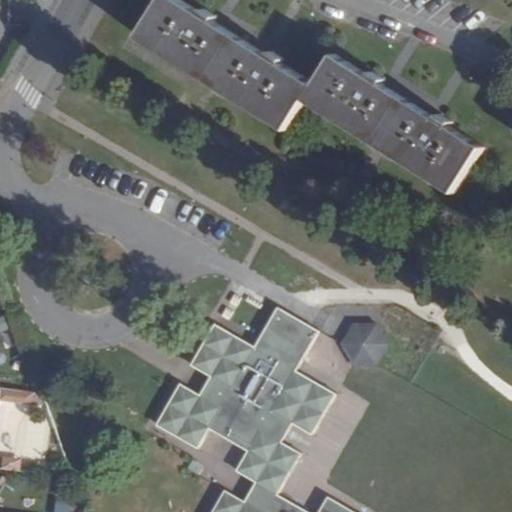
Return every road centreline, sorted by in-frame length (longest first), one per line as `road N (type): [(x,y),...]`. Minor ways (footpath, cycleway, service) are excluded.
road 1 (residential): [(36,264),(42,304),(73,330),(113,330),(144,304),(152,265),(132,230),(94,216),(56,229)]
road 2 (residential): [(56,229),(12,179),(5,139),(81,0)]
